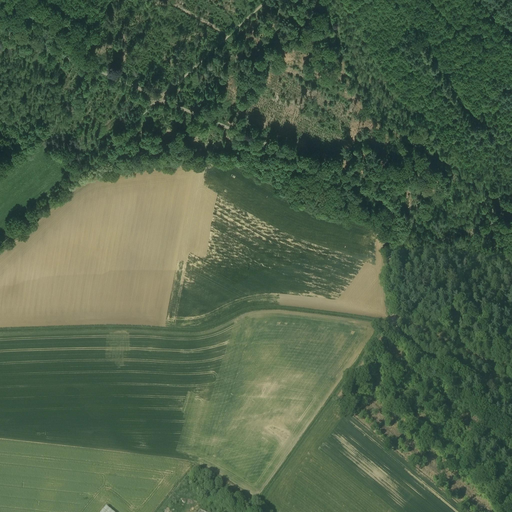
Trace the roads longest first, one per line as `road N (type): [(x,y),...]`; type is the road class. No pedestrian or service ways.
road 1 (track): [(271,148),(382,197),(393,219),(395,328),(420,353),(511,402)]
road 2 (track): [(0,245),(266,0)]
road 3 (track): [(0,27),(271,148)]
road 4 (track): [(81,171),(271,148)]
